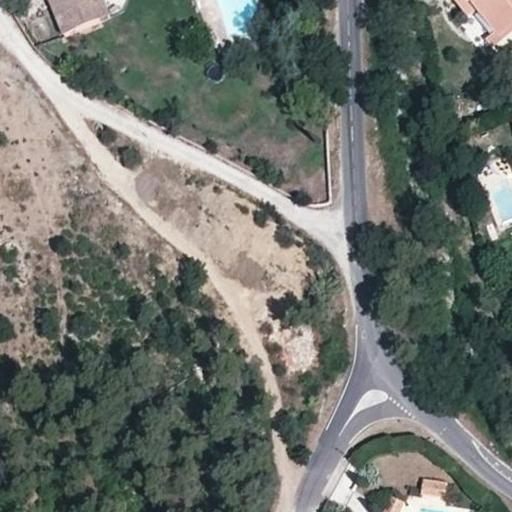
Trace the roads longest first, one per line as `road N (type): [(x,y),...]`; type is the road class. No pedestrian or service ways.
road 1 (residential): [(395,371),(375,331),(365,283),(351,0)]
road 2 (residential): [(302,511),(335,436),(395,371)]
road 3 (residential): [(511,488),(395,371)]
